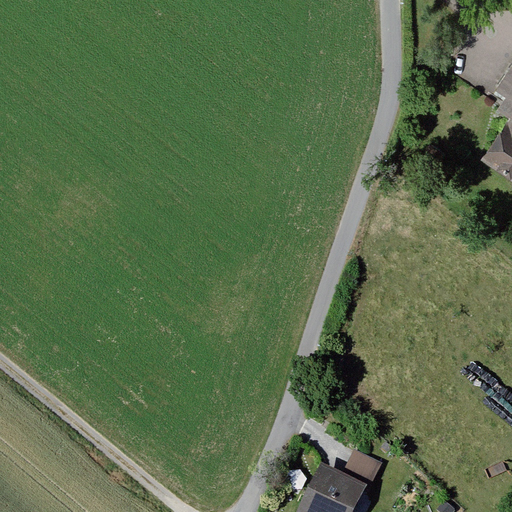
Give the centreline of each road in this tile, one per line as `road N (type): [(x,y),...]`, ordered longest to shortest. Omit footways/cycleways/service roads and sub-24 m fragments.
road 1 (residential): [(247,511),(289,416),(381,118),(390,0)]
road 2 (track): [(183,511),(0,362)]
